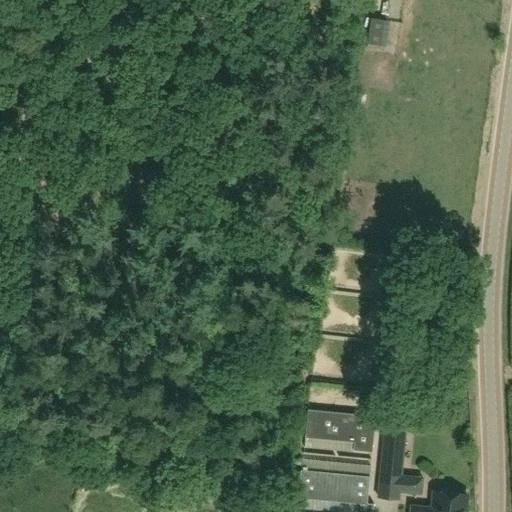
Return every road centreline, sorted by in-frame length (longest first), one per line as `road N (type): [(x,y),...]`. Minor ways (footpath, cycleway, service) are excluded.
road 1 (tertiary): [(495,511),(485,308),(511,99)]
road 2 (track): [(49,0),(19,274)]
